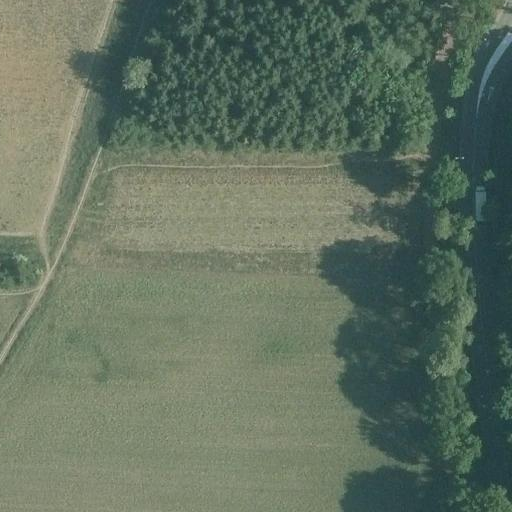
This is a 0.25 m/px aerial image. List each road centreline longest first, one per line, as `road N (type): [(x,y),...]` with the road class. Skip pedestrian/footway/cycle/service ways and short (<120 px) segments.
road 1 (secondary): [(506,511),(482,346),(474,119)]
road 2 (track): [(0,354),(60,243),(151,0)]
road 3 (secondary): [(511,6),(483,54),(474,119)]
